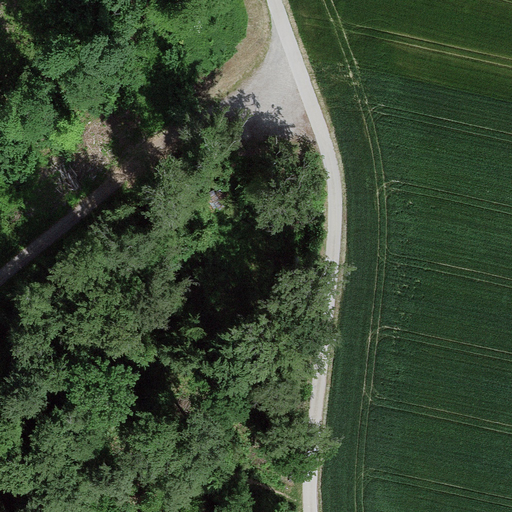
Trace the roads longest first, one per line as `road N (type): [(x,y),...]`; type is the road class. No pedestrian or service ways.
road 1 (unclassified): [(273,0),(329,151),(336,205),(307,511)]
road 2 (track): [(0,273),(299,69)]
